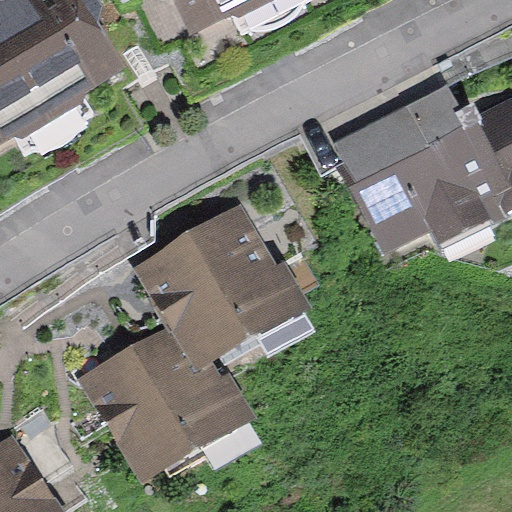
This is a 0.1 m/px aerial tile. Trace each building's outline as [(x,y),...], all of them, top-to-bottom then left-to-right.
[(8,0),(0,5),(0,157),(126,83),(100,40),(103,18),(93,0),(8,0)] [(162,0),(170,3),(190,47),(282,0),(162,0)] [(448,91),(334,151),(384,269),(429,247),(438,260),(511,225),(511,100),(465,121),(448,91)] [(240,214),(136,271),(169,330),(198,382),(221,369),(313,318),(284,266),(272,272),(240,214)] [(198,382),(169,330),(77,383),(144,498),(257,433),(221,369),(198,382)] [(60,511),(18,442),(0,452),(0,511),(60,511)]
